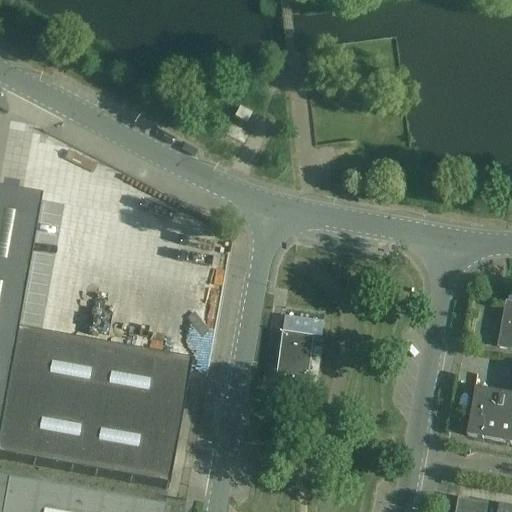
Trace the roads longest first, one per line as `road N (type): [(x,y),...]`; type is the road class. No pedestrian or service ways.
road 1 (unclassified): [(271,208),(216,511)]
road 2 (unclassified): [(0,71),(271,208)]
road 3 (unclassified): [(404,511),(453,240)]
road 4 (unclassified): [(271,208),(453,240)]
